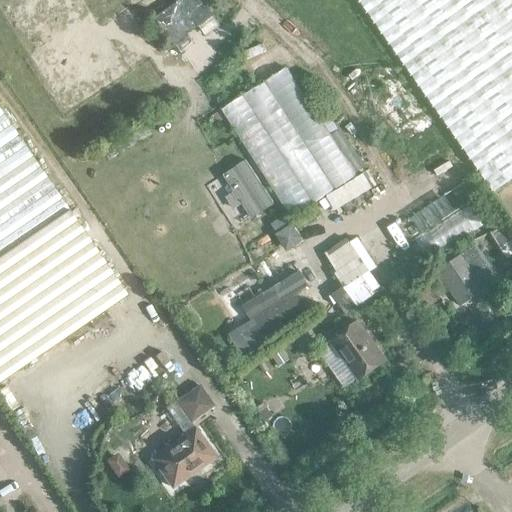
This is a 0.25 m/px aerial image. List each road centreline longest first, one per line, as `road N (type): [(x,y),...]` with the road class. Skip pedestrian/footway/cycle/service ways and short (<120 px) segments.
road 1 (unknown): [(57,511),(5,434),(48,386),(133,339),(180,347),(305,511)]
road 2 (unclassified): [(334,511),(511,386)]
